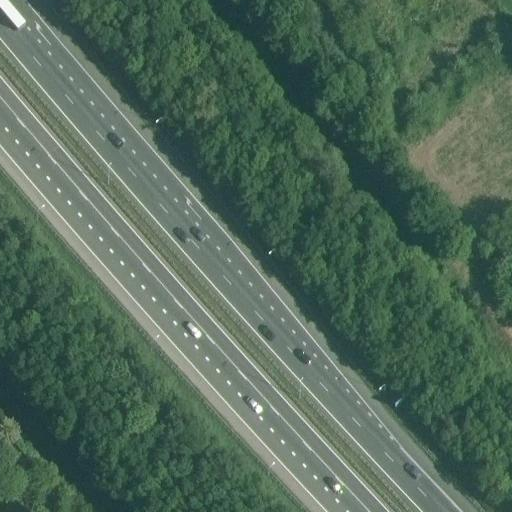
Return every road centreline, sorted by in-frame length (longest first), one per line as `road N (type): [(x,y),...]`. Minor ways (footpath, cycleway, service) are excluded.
road 1 (motorway): [(437,511),(0,17)]
road 2 (motorway): [(0,99),(111,232),(370,511)]
